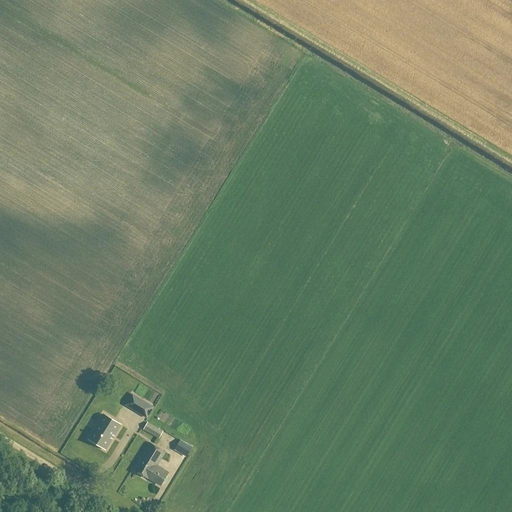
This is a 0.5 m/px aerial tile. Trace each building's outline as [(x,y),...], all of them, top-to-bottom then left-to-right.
[(137,399),(131,409),(136,413),(143,402),(137,399)] [(88,440),(105,451),(120,426),(103,416),(88,440)] [(163,432),(150,424),(147,423),(142,431),(158,440),(163,432)] [(193,448),(181,441),(174,451),(186,458),(193,448)] [(147,479),(147,478),(160,486),(168,474),(156,467),(165,453),(149,444),(140,458),(142,459),(134,471),(147,479)]
